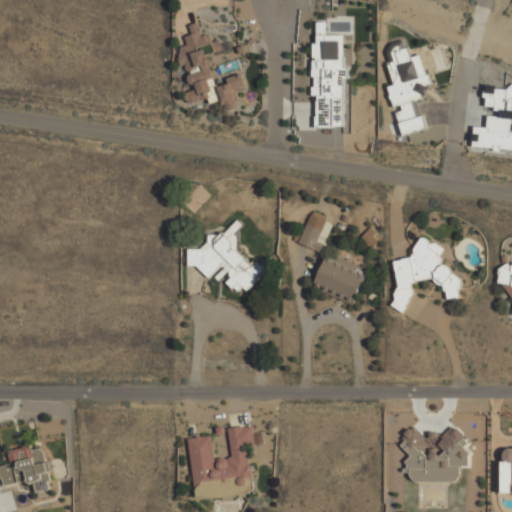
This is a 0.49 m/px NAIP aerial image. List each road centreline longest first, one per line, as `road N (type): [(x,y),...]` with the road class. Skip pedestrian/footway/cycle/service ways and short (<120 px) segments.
road 1 (tertiary): [(0,114),(511,199)]
road 2 (residential): [(0,391),(511,394)]
road 3 (residential): [(278,158),(278,0)]
road 4 (residential): [(457,139),(486,0)]
